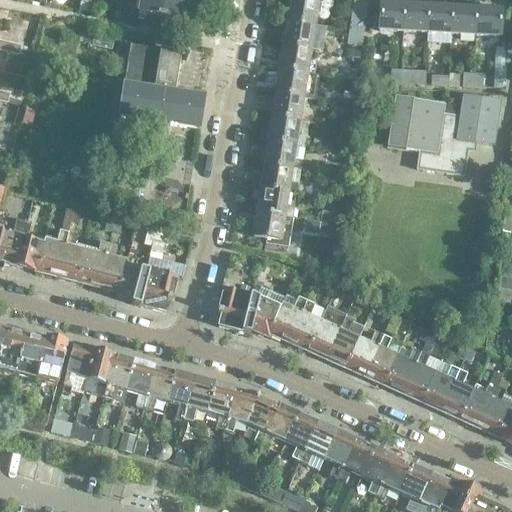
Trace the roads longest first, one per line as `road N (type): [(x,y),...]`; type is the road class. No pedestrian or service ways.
road 1 (residential): [(511,480),(254,364),(181,345)]
road 2 (residential): [(181,345),(251,0)]
road 3 (residential): [(181,345),(0,298)]
